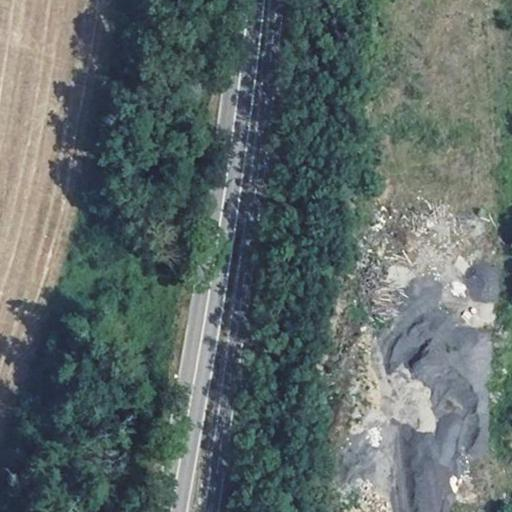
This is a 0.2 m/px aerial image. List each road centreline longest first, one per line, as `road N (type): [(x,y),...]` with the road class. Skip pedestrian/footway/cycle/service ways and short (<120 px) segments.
road 1 (secondary): [(248,0),(168,511)]
road 2 (track): [(470,312),(444,511)]
